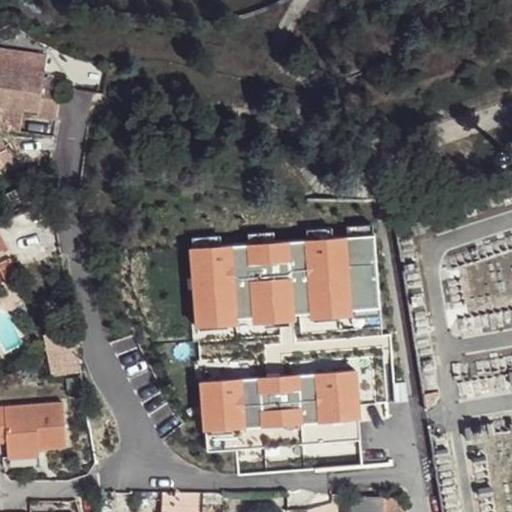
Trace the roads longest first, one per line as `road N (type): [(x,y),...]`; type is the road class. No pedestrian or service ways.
road 1 (residential): [(130,482),(128,406),(98,349),(74,235),(68,164),(75,120)]
road 2 (unknown): [(407,425),(458,415),(425,255),(511,225)]
road 3 (residential): [(413,471),(130,482)]
road 4 (residential): [(378,199),(413,471)]
road 5 (residential): [(130,482),(0,490)]
